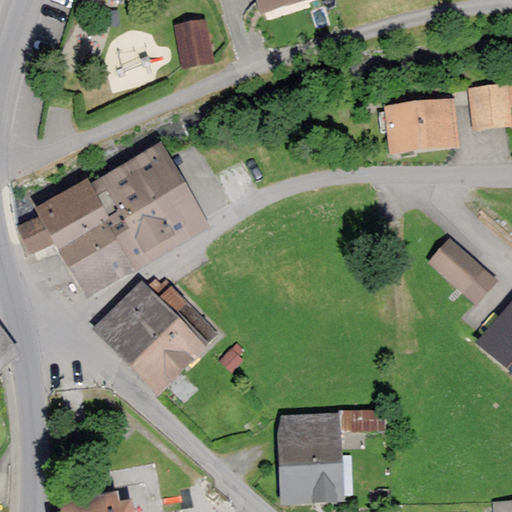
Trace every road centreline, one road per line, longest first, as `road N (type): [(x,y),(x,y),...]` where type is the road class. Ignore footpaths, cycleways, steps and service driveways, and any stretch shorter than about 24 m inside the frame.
road 1 (residential): [(511,4),(334,37),(0,170)]
road 2 (residential): [(511,173),(381,173),(288,187),(248,204),(58,328)]
road 3 (residential): [(58,328),(265,511)]
road 4 (secondary): [(15,305),(30,394),(31,511)]
